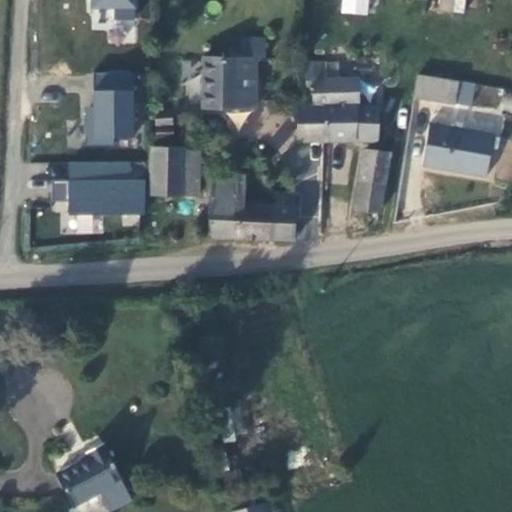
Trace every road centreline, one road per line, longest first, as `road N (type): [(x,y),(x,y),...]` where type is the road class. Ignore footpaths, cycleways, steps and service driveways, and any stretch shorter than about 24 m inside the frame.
road 1 (unclassified): [(511,232),(262,260),(7,275)]
road 2 (unclassified): [(7,275),(24,0)]
